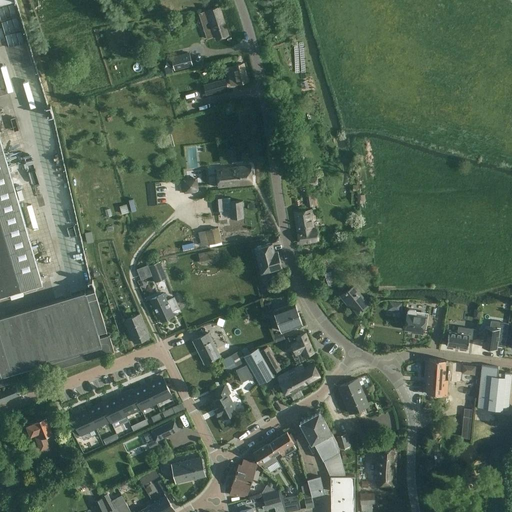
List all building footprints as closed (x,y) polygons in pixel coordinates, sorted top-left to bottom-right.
[(219,7),(209,10),(207,11),(217,39),(228,36),(219,7)] [(198,13),(189,16),(191,23),(200,20),(198,13)] [(189,54),(173,58),(176,69),(192,65),(189,54)] [(243,63),(226,67),(231,85),(247,82),(243,63)] [(225,79),(203,84),(206,95),(228,89),(225,79)] [(37,85),(25,87),(30,111),(42,109),(37,85)] [(0,296),(42,284),(0,137),(0,296)] [(235,152),(227,152),(228,162),(236,162),(235,152)] [(251,166),(241,167),(216,169),(218,187),(253,183),(251,166)] [(306,186),(317,184),(319,184),(319,175),(316,176),(316,177),(305,179),(306,186)] [(178,179),(180,192),(197,190),(196,177),(178,179)] [(299,242),(309,241),(319,239),(317,230),(314,231),(313,220),(315,219),(313,209),(318,208),(316,197),(315,192),(306,193),(309,206),(311,205),(312,209),(294,212),(299,242)] [(219,211),(221,211),(231,210),(231,217),(243,216),(242,201),(230,202),(230,197),(218,198),(219,211)] [(129,212),(126,204),(119,206),(122,214),(129,212)] [(206,231),(209,244),(221,242),(218,228),(206,231)] [(91,231),(85,233),(87,243),(93,242),(91,231)] [(369,241),(355,245),(357,252),(370,249),(369,241)] [(262,245),(255,247),(257,257),(275,253),(274,252),(272,243),(262,245)] [(215,250),(198,254),(200,264),(217,260),(215,250)] [(275,253),(257,257),(261,272),(272,269),(282,267),(277,251),(274,252),(275,253)] [(166,278),(160,261),(148,266),(155,282),(166,278)] [(0,385),(114,352),(109,334),(108,335),(100,338),(99,334),(106,332),(106,333),(107,333),(94,289),(95,289),(92,279),(88,281),(88,283),(89,283),(88,281),(92,280),(94,288),(86,291),(85,289),(85,291),(0,316),(0,370),(1,375),(0,375),(0,385)] [(353,285),(348,289),(340,295),(345,301),(347,299),(351,305),(350,306),(351,306),(352,306),(357,312),(365,306),(367,304),(353,285)] [(151,299),(157,312),(161,321),(173,315),(163,293),(151,299)] [(270,301),(264,303),(266,310),(273,308),(270,301)] [(389,301),(387,310),(401,312),(402,303),(389,301)] [(294,303),(285,307),(274,311),(282,331),(302,324),(294,303)] [(407,313),(405,322),(404,329),(412,330),(412,331),(413,333),(422,334),(425,316),(416,315),(416,311),(416,309),(409,308),(407,310),(407,313)] [(474,308),(473,318),(480,319),(481,309),(474,308)] [(125,320),(130,333),(134,342),(149,336),(140,313),(125,320)] [(497,349),(498,337),(506,338),(508,323),(491,321),(490,327),(485,326),(482,347),(497,349)] [(449,332),(447,346),(467,349),(469,338),(475,339),(476,330),(458,327),(457,333),(449,332)] [(277,332),(274,334),(275,338),(276,342),(285,339),(283,333),(278,335),(277,332)] [(208,333),(202,336),(193,340),(204,363),(220,355),(208,333)] [(298,340),(294,342),(291,343),(296,355),(303,352),(305,356),(313,353),(305,333),(297,336),(298,340)] [(268,346),(259,351),(265,362),(274,357),(268,346)] [(258,348),(244,356),(248,364),(259,384),(273,376),(265,362),(259,351),(258,348)] [(248,364),(244,356),(240,350),(231,355),(238,368),(246,364),(247,364),(248,364)] [(445,371),(445,360),(429,358),(428,370),(445,371)] [(300,364),(277,377),(287,396),(319,378),(311,363),(302,368),(300,364)] [(238,368),(236,370),(242,383),(253,377),(247,364),(246,364),(238,368)] [(462,364),(461,374),(475,375),(476,366),(462,364)] [(498,367),(482,365),(477,407),(509,410),(511,377),(511,373),(505,373),(504,377),(497,376),(498,367)] [(427,382),(448,383),(448,378),(444,378),(445,371),(428,370),(427,382)] [(163,376),(147,383),(156,403),(172,396),(163,376)] [(368,404),(357,379),(339,386),(349,412),(368,404)] [(426,394),(447,395),(448,383),(427,382),(426,394)] [(132,388),(130,389),(140,409),(141,411),(156,403),(147,383),(133,390),(132,388)] [(228,393),(230,393),(226,385),(214,391),(218,398),(212,401),(222,419),(237,411),(228,393)] [(0,402),(19,394),(16,386),(0,392),(0,402)] [(130,389),(116,396),(125,416),(140,409),(130,389)] [(102,401),(100,401),(110,422),(111,423),(125,416),(116,396),(103,402),(102,401)] [(100,401),(85,408),(95,429),(110,422),(100,401)] [(162,411),(165,418),(184,409),(181,402),(162,411)] [(85,408),(71,415),(76,427),(71,429),(75,437),(80,435),(80,436),(95,429),(85,408)] [(472,410),(469,409),(466,409),(466,411),(463,431),(461,431),(461,437),(464,437),(469,437),(469,434),(472,410)] [(337,443),(325,420),(320,411),(310,417),(334,461),(342,459),(339,450),(337,443)] [(159,413),(152,416),(154,422),(162,418),(159,413)] [(34,422),(34,423),(26,426),(31,437),(35,435),(38,443),(41,451),(50,447),(46,436),(53,433),(46,417),(34,422)] [(310,417),(300,422),(311,443),(308,444),(312,452),(313,452),(318,450),(323,459),(330,475),(331,511),(355,511),(354,474),(346,475),(342,459),(334,461),(310,417)] [(163,425),(152,430),(152,431),(156,441),(168,435),(163,425)] [(269,442),(276,453),(280,451),(283,456),(296,448),(292,443),(294,443),(287,431),(269,442)] [(341,448),(348,446),(345,434),(337,437),(341,448)] [(37,451),(33,442),(27,445),(30,454),(37,451)] [(276,453),(269,442),(253,453),(260,464),(270,457),(273,463),(277,460),(273,455),(276,453)] [(380,446),(379,456),(376,486),(395,486),(396,466),(397,448),(380,446)] [(339,450),(342,459),(352,457),(351,450),(342,452),(341,449),(339,450)] [(127,463),(134,460),(133,457),(131,458),(129,454),(123,458),(127,463)] [(172,463),(176,482),(205,475),(201,456),(172,463)] [(235,475),(252,480),(256,469),(254,469),(256,463),(243,459),(241,465),(238,464),(235,475)] [(170,490),(163,478),(161,475),(156,477),(158,481),(165,493),(170,490)] [(232,486),(230,491),(230,492),(230,493),(231,493),(231,494),(232,494),(233,495),(246,496),(247,491),(249,491),(252,480),(235,475),(231,486),(232,486)] [(312,496),(324,492),(320,476),(307,479),(312,496)] [(266,485),(260,494),(261,494),(278,489),(266,485)] [(58,494),(53,486),(47,490),(52,497),(58,494)] [(260,494),(251,497),(252,500),(263,496),(267,510),(266,510),(266,511),(283,511),(282,506),(283,506),(278,489),(261,494),(260,494)] [(116,508),(107,493),(102,496),(110,511),(116,508)] [(374,493),(360,494),(361,511),(372,511),(371,503),(375,503),(374,493)] [(170,511),(174,510),(169,501),(166,495),(156,501),(157,501),(155,502),(156,505),(158,504),(161,508),(155,511),(170,511)] [(303,507),(311,505),(309,495),(301,497),(303,507)] [(98,511),(104,511),(107,511),(101,498),(94,501),(98,511)] [(297,507),(296,498),(285,500),(287,509),(297,507)] [(156,505),(155,502),(137,511),(134,511),(132,511),(131,511),(126,501),(117,506),(120,511),(155,511),(161,508),(158,504),(156,505)]
